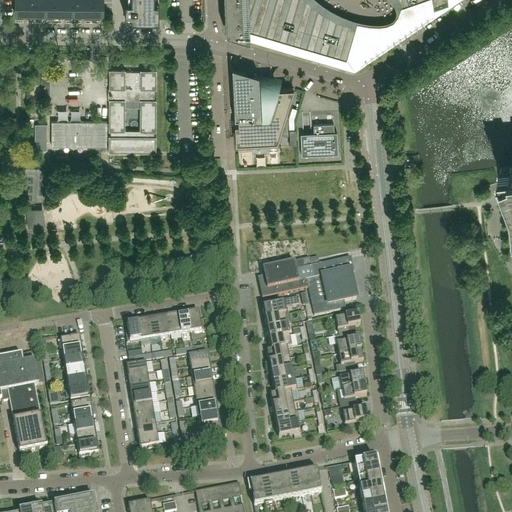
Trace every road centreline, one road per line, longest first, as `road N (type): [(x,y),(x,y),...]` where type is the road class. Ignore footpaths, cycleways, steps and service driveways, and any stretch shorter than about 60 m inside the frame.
road 1 (tertiary): [(409,438),(368,86)]
road 2 (residential): [(214,40),(0,38)]
road 3 (residential): [(249,472),(233,293)]
road 4 (residential): [(128,478),(101,313)]
road 5 (residential): [(249,472),(409,438)]
road 6 (residential): [(214,40),(368,86)]
road 7 (tertiary): [(368,86),(374,73),(483,0)]
road 8 (residential): [(101,313),(233,293)]
road 9 (residential): [(128,478),(249,472)]
